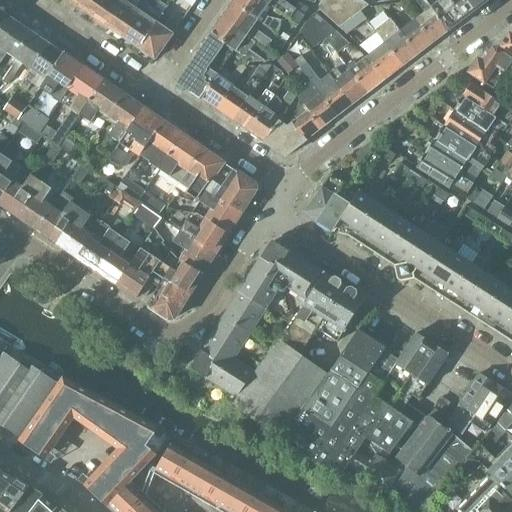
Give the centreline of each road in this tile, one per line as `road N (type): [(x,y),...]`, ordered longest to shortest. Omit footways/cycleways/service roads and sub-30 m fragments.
road 1 (residential): [(265,210),(188,329),(161,337),(22,246)]
road 2 (residential): [(511,373),(265,210)]
road 3 (residential): [(282,183),(511,3)]
road 4 (residential): [(154,94),(14,0)]
road 5 (residential): [(282,183),(154,94)]
